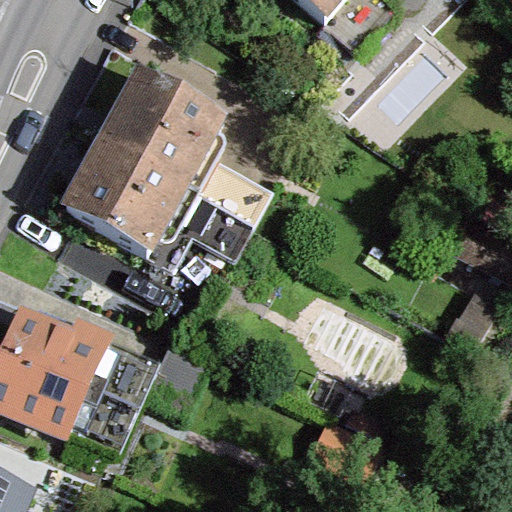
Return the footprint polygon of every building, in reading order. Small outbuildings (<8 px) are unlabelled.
[(297,0),(329,27),(352,0),(297,0)] [(383,0),(352,0),(329,27),(363,56),(399,14),(383,0)] [(119,119),(102,149),(189,196),(207,163),(228,125),(146,81),(133,103),(123,122),(119,119)] [(189,196),(102,149),(88,175),(94,178),(85,195),(72,217),(153,261),(173,226),(189,196)] [(207,163),(189,196),(206,205),(224,172),(207,163)] [(206,205),(255,232),(273,199),(224,172),(206,205)] [(189,196),(173,226),(190,236),(206,205),(189,196)] [(473,214),(511,239),(511,218),(486,198),(473,214)] [(239,262),(255,232),(206,205),(190,236),(239,262)] [(448,246),(511,280),(511,246),(462,220),(448,246)] [(453,344),(482,359),(509,315),(485,302),(469,331),(464,328),(453,344)] [(0,411),(71,443),(75,434),(107,361),(111,352),(81,339),(77,349),(24,325),(6,365),(0,379),(0,411)] [(161,375),(111,352),(107,361),(121,367),(89,440),(75,434),(71,443),(121,465),(161,375)] [(190,427),(215,374),(183,359),(158,412),(190,427)] [(107,361),(75,434),(89,440),(121,367),(107,361)] [(319,460),(337,423),(314,412),(296,449),(319,460)] [(0,511),(30,511),(34,502),(0,487),(0,511)]
